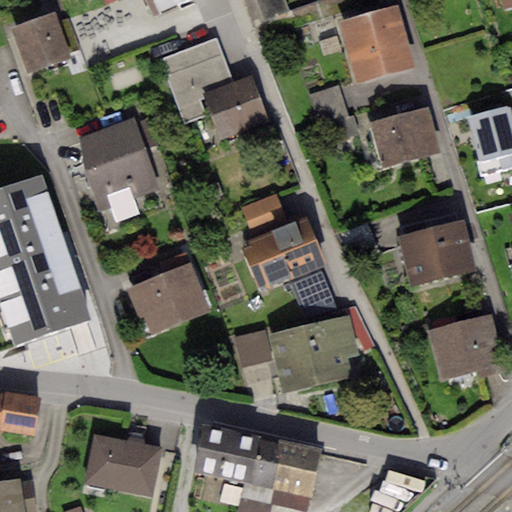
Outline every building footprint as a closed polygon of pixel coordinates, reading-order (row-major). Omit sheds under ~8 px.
[(148,0),(154,15),(189,0),(148,0)] [(283,0),(258,0),(265,21),(288,13),(283,0)] [(399,9),(343,23),(357,81),(414,67),(399,9)] [(55,14),(11,28),(26,74),(69,60),(66,52),(78,49),(69,19),(58,22),(55,14)] [(203,93),(231,83),(215,40),(162,59),(168,76),(166,77),(183,124),(211,115),(203,93)] [(231,83),(203,93),(211,115),(220,144),(270,127),(253,77),(231,83)] [(339,86),(308,96),(318,126),(320,125),(349,116),(339,86)] [(511,107),(470,117),(480,162),(499,158),(502,171),(511,168),(511,107)] [(429,109),(371,122),(382,166),(440,152),(429,109)] [(355,115),(349,116),(320,125),(326,142),(360,132),(355,115)] [(136,116),(75,136),(100,209),(111,205),(117,223),(140,215),(135,201),(162,192),(136,116)] [(28,159),(0,168),(0,322),(74,298),(28,159)] [(276,194),(240,208),(250,233),(286,219),(276,194)] [(308,217),(248,240),(250,246),(244,249),(261,292),(328,266),(308,217)] [(463,220),(398,235),(409,285),(474,270),(463,220)] [(369,224),(341,234),(351,261),(380,253),(369,224)] [(191,263),(126,289),(138,320),(145,317),(151,333),(209,310),(191,263)] [(350,317),(268,336),(275,361),(282,395),(352,379),(347,357),(358,354),(350,317)] [(491,317),(427,333),(438,378),(476,369),(478,378),(504,372),(491,317)] [(242,369),(275,361),(268,336),(267,329),(234,337),(242,369)] [(0,432),(35,435),(41,398),(6,393),(0,393),(0,432)] [(320,449),(205,426),(196,473),(243,482),(240,498),(308,511),(320,449)] [(127,441),(94,434),(84,484),(153,498),(164,448),(145,445),(144,440),(130,438),(127,441)] [(378,501),(403,508),(410,486),(424,491),(428,478),(389,466),(378,501)] [(19,479),(0,482),(0,511),(36,511),(31,480),(20,482),(19,479)]
